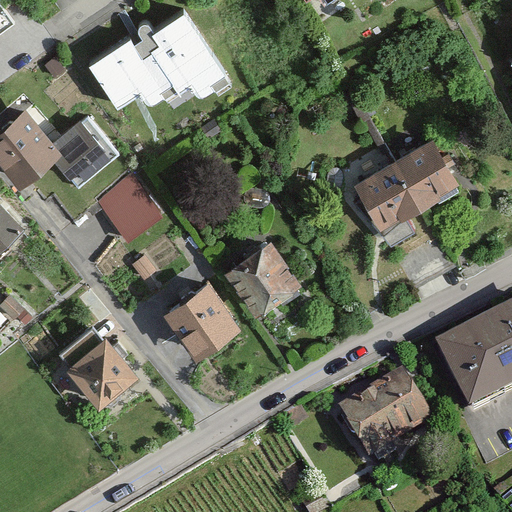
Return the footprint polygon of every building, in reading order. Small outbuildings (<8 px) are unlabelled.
[(91,52),(117,94),(139,81),(148,95),(188,71),(199,88),(227,71),(184,0),(177,0),(146,19),(154,32),(138,41),(130,28),(91,52)] [(0,120),(0,155),(16,175),(58,141),(25,101),(0,120)] [(349,180),(375,223),(452,177),(425,133),(349,180)] [(134,238),(169,210),(135,167),(100,195),(134,238)] [(0,244),(23,222),(0,199),(0,244)] [(226,262),(256,304),(299,273),(270,232),(226,262)] [(163,301),(194,344),(236,314),(206,271),(163,301)] [(511,303),(431,342),(462,408),(511,384),(511,303)] [(66,356),(96,393),(134,363),(104,326),(66,356)] [(408,372),(343,409),(371,456),(436,419),(408,372)]
